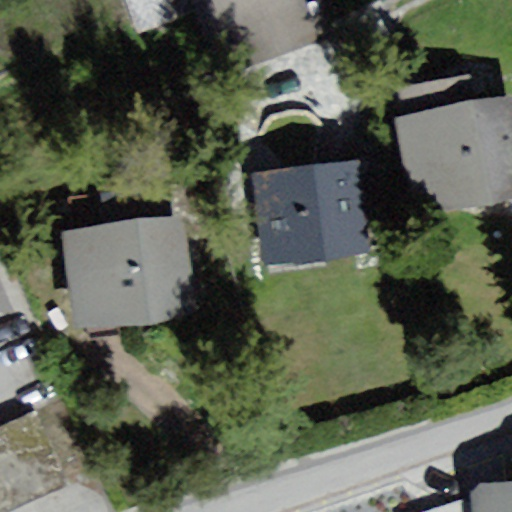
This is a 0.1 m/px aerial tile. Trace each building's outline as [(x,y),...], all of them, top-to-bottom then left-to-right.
[(215,82),(327,38),(311,0),(216,0),(188,11),(215,82)] [(511,202),(511,103),(401,121),(416,218),(511,202)] [(375,260),(361,165),(252,180),(265,275),(375,260)] [(188,313),(178,227),(60,241),(70,327),(188,313)] [(33,421),(0,436),(0,511),(28,511),(68,494),(33,421)] [(511,511),(511,484),(463,489),(463,511),(511,511)]
